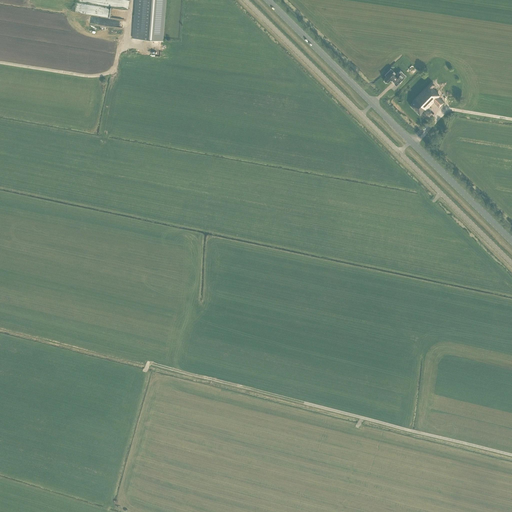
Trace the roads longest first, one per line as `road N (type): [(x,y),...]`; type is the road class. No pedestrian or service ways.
road 1 (track): [(511,455),(148,362),(144,371)]
road 2 (unclassified): [(511,263),(245,0)]
road 3 (primary): [(511,241),(267,0)]
